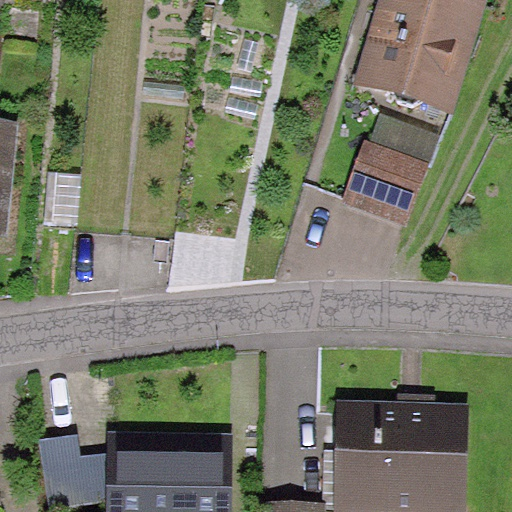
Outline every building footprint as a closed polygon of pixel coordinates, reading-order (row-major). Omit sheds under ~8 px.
[(382,0),(358,72),(458,105),(493,0),(382,0)] [(0,180),(10,93),(0,91),(0,180)] [(434,147),(368,119),(336,194),(402,222),(434,147)] [(470,391),(341,380),(332,484),(331,501),(372,504),(459,511),(470,391)] [(79,414),(36,419),(42,476),(87,471),(84,441),(79,414)] [(117,440),(120,487),(121,511),(239,511),(234,433),(117,440)] [(84,441),(87,471),(88,490),(120,487),(117,440),(84,441)] [(331,501),(332,484),(265,480),(263,511),(371,511),(372,504),(331,501)]
